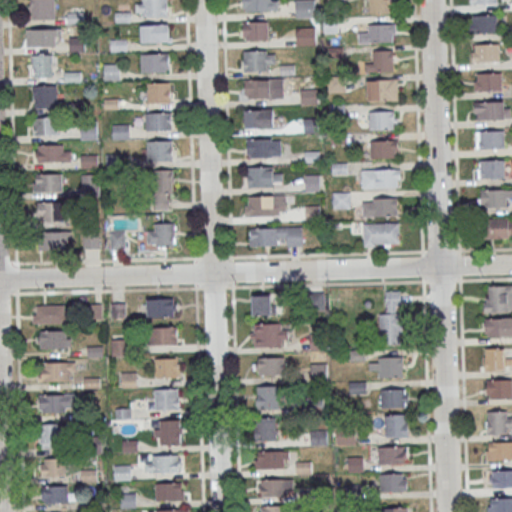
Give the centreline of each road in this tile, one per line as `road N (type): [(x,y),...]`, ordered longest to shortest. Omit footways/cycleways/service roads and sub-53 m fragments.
road 1 (residential): [(446,511),(429,0)]
road 2 (residential): [(511,264),(0,280)]
road 3 (residential): [(219,511),(205,0)]
road 4 (residential): [(6,511),(0,323)]
